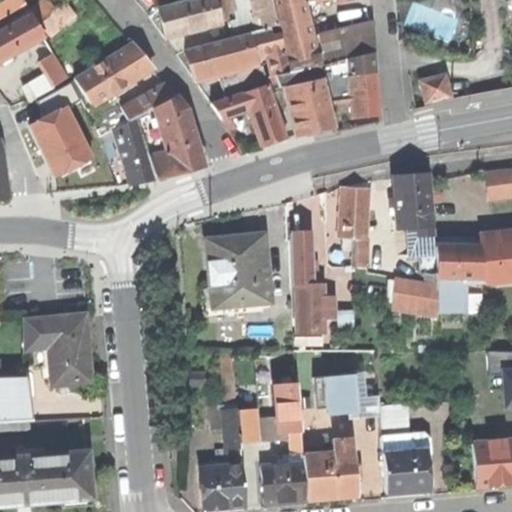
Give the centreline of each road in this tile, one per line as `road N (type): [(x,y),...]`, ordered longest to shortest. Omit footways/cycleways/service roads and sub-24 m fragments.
road 1 (residential): [(232,180),(273,191),(412,161),(511,156)]
road 2 (residential): [(114,239),(154,511)]
road 3 (residential): [(108,0),(195,105),(232,180)]
road 4 (tertiary): [(232,180),(399,140)]
road 5 (residential): [(399,140),(384,0)]
road 6 (tertiary): [(114,239),(166,204),(232,180)]
road 7 (residential): [(26,239),(0,113)]
